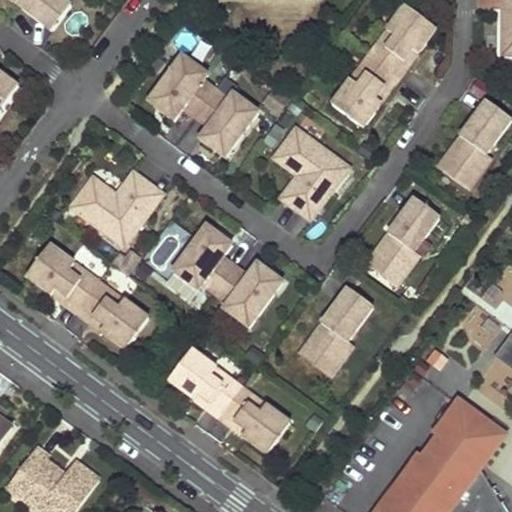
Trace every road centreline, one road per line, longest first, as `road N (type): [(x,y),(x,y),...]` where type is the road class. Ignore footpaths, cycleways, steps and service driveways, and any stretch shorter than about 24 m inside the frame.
road 1 (residential): [(464,0),(464,62),(330,244),(304,247),(82,89)]
road 2 (residential): [(256,511),(0,322)]
